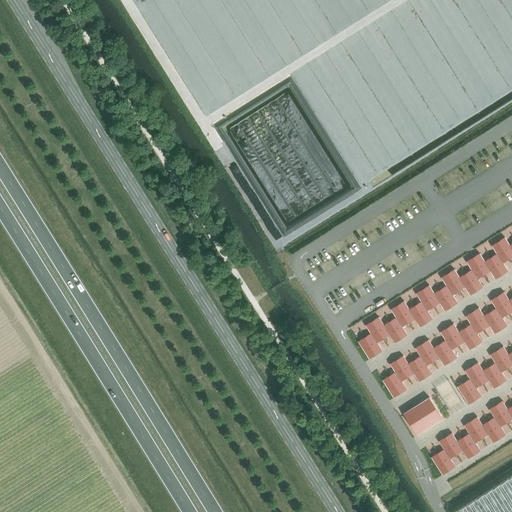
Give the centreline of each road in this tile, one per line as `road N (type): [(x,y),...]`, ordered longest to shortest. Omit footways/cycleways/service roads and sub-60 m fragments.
road 1 (secondary): [(336,511),(13,0)]
road 2 (trunk): [(214,511),(0,166)]
road 3 (trunk): [(0,208),(188,511)]
